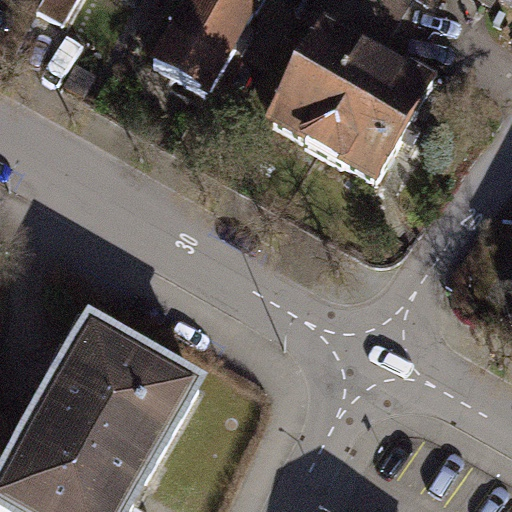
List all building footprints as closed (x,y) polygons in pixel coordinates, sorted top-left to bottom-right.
[(48,0),(41,13),(65,27),(80,0),(48,0)] [(239,0),(238,3),(231,0),(196,0),(156,72),(210,103),(268,0),(239,0)] [(413,0),(431,8),(436,0),(310,0),(301,16),(323,35),(373,61),(410,0),(413,0)] [(373,61),(323,35),(273,128),(382,186),(432,93),(373,61)] [(131,511),(198,395),(88,333),(0,488),(0,511),(131,511)]
